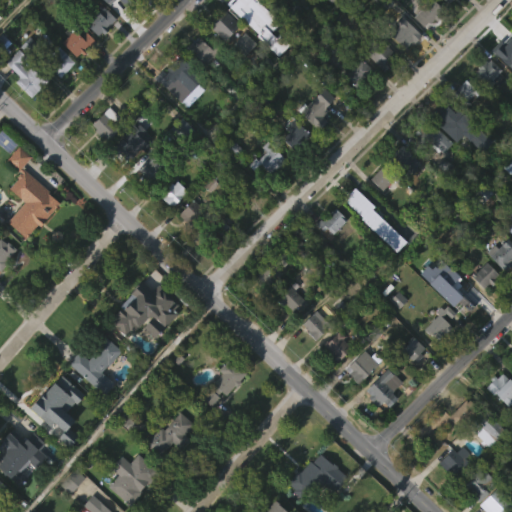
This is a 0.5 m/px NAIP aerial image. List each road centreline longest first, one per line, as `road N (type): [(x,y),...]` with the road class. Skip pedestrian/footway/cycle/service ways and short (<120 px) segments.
road 1 (tertiary): [(432,511),(0,99)]
road 2 (residential): [(202,294),(501,0)]
road 3 (residential): [(367,450),(511,310)]
road 4 (residential): [(46,144),(183,0)]
road 5 (residential): [(0,359),(122,218)]
road 6 (residential): [(192,511),(301,388)]
